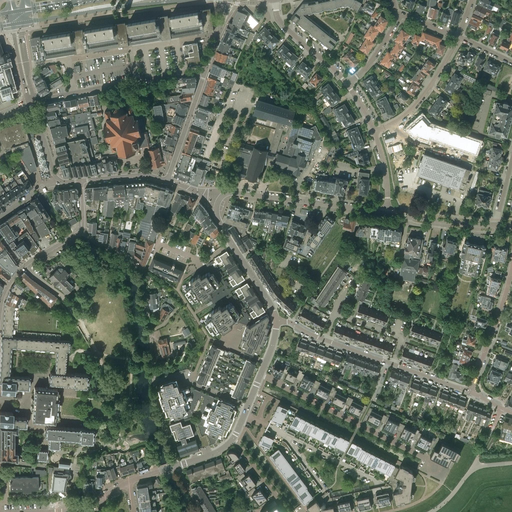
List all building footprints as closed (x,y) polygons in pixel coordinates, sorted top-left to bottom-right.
[(315,0),(316,0),(301,3),(297,9),(291,17),(330,49),(337,41),(303,14),(304,13),(305,14),(347,5),(357,10),(357,12),(359,13),(360,11),(363,13),(364,10),(362,9),(363,7),(365,3),(365,2),(362,7),(360,6),(363,1),(360,0),(315,0)] [(400,0),(401,3),(406,2),(405,3),(406,4),(405,6),(406,6),(406,7),(409,8),(412,9),(414,1),(413,1),(413,0),(400,0)] [(427,16),(432,18),(434,8),(436,1),(433,0),(429,0),(429,6),(428,7),(430,7),(427,16)] [(496,7),(480,0),(479,0),(478,4),(487,8),(488,6),(495,10),(496,7)] [(490,0),(480,0),(496,7),(499,9),(500,6),(490,1),(491,0),(490,0)] [(365,3),(363,7),(362,9),(364,10),(365,9),(372,12),(375,7),(367,3),(367,4),(365,3)] [(421,14),(422,13),(423,13),(426,6),(419,3),(416,11),(420,12),(420,13),(421,14)] [(434,8),(432,18),(436,19),(439,9),(440,10),(440,7),(441,3),(438,3),(437,9),(434,8)] [(489,14),(491,11),(477,5),(473,13),(483,18),(486,12),(489,14)] [(238,10),(232,23),(231,23),(249,31),(249,30),(247,28),(248,25),(246,23),(247,21),(254,28),(259,22),(244,7),(240,11),(238,10)] [(448,8),(446,14),(443,12),(440,21),(441,22),(443,22),(446,23),(449,15),(452,16),(453,10),(448,8)] [(458,9),(455,8),(451,22),(451,23),(455,24),(455,23),(457,24),(460,14),(456,13),(458,9)] [(121,25),(118,25),(119,34),(118,34),(118,38),(120,38),(121,47),(125,46),(129,46),(128,45),(159,40),(159,41),(162,41),(162,40),(202,33),(202,34),(205,34),(205,33),(214,31),(210,10),(201,11),(201,12),(198,12),(198,11),(186,12),(187,14),(182,15),(182,13),(171,15),(171,17),(168,17),(159,18),(159,19),(156,19),(155,18),(128,22),(128,24),(125,24),(123,24),(121,25)] [(476,30),(480,22),(481,19),(473,14),(467,26),(476,30)] [(377,21),(385,26),(389,20),(381,15),(377,21)] [(377,21),(374,26),(379,30),(381,32),(385,26),(377,21)] [(231,23),(232,23),(229,22),(226,30),(236,34),(237,32),(247,36),(249,31),(231,23)] [(119,47),(120,47),(121,47),(120,38),(118,38),(118,34),(119,34),(118,25),(116,25),(116,26),(113,26),(113,25),(85,29),(86,31),(85,31),(82,31),(73,32),(73,33),(70,33),(70,32),(43,36),(43,38),(40,38),(31,39),(34,61),(43,59),(44,60),(46,60),(46,59),(74,54),(86,52),(86,53),(89,53),(89,52),(107,49),(117,47),(119,47)] [(374,26),(371,25),(368,30),(376,35),(379,30),(374,26)] [(268,30),(267,30),(265,28),(260,32),(258,34),(263,39),(269,32),(269,31),(268,30)] [(402,29),(398,35),(409,41),(411,42),(412,40),(410,39),(408,38),(408,37),(409,38),(410,35),(409,35),(410,34),(402,29)] [(226,30),(224,34),(243,42),(243,43),(245,40),(236,36),(237,35),(236,34),(226,30)] [(376,35),(368,30),(364,36),(366,37),(372,41),(376,35)] [(251,41),(254,34),(251,32),(245,43),(249,45),(251,41)] [(269,32),(263,39),(262,39),(264,41),(265,41),(267,43),(274,37),(269,32)] [(423,32),(421,36),(419,40),(425,43),(429,34),(423,32)] [(493,45),(493,44),(494,44),(498,36),(495,34),(495,33),(493,32),(491,36),(488,42),(491,43),(491,44),(493,45)] [(508,37),(506,42),(502,40),(499,47),(503,49),(503,50),(505,51),(506,50),(507,51),(510,44),(509,43),(509,40),(511,40),(511,33),(509,38),(508,37)] [(224,34),(222,38),(235,44),(236,43),(241,45),(241,44),(242,45),(243,42),(224,34)] [(412,40),(411,42),(411,43),(418,45),(419,40),(421,36),(415,34),(412,40)] [(435,36),(429,34),(425,43),(431,45),(435,36)] [(409,41),(398,35),(395,40),(397,42),(403,45),(405,42),(408,44),(410,45),(411,43),(411,42),(409,41)] [(441,39),(435,36),(431,45),(438,47),(439,43),(441,39)] [(274,37),(267,43),(266,45),(269,48),(271,46),(273,48),(275,46),(279,41),(277,39),(277,38),(275,37),(274,37)] [(366,37),(363,43),(371,48),(374,43),(372,41),(366,37)] [(236,44),(235,44),(222,38),(221,41),(221,42),(230,46),(231,45),(235,46),(236,44)] [(0,62),(9,59),(7,51),(6,51),(5,51),(5,52),(4,53),(3,53),(0,45),(1,45),(1,44),(1,43),(0,43),(0,42),(0,62)] [(230,46),(221,42),(217,50),(231,56),(234,48),(230,47),(231,46),(230,46)] [(397,42),(394,47),(402,52),(405,47),(403,45),(397,42)] [(183,45),(185,60),(186,67),(201,64),(197,43),(183,45)] [(371,48),(363,43),(359,49),(367,54),(371,48)] [(439,43),(438,47),(436,52),(442,54),(445,46),(439,43)] [(286,47),(283,45),(277,52),(282,57),(288,49),(288,48),(286,47)] [(394,47),(390,53),(396,56),(395,56),(398,58),(402,52),(394,47)] [(293,54),(288,49),(282,57),(287,61),(293,54)] [(351,49),(349,51),(343,57),(345,59),(345,61),(346,63),(348,62),(354,56),(352,53),(354,51),(351,49)] [(231,56),(217,50),(214,58),(232,65),(234,60),(236,61),(237,58),(231,56)] [(388,51),(384,57),(392,62),(395,56),(396,56),(390,53),(388,51)] [(469,51),(464,60),(467,62),(470,64),(471,62),(475,55),(474,54),(475,54),(474,53),(473,52),(472,52),(471,53),(469,51)] [(461,52),(461,53),(460,53),(457,60),(460,62),(460,63),(462,65),(464,60),(467,56),(464,54),(464,53),(462,52),(461,52)] [(287,70),(290,72),(296,65),(294,63),(298,58),(296,56),(296,55),(294,54),(293,54),(287,61),(292,65),(287,70)] [(354,56),(348,62),(348,64),(349,66),(351,65),(353,68),(359,61),(361,59),(359,57),(357,59),(354,56)] [(480,56),(480,57),(479,56),(475,64),(479,66),(477,69),(480,70),(482,66),(484,63),(482,62),(484,59),(483,58),(482,57),(480,56)] [(392,62),(384,57),(380,62),(388,67),(392,62)] [(9,59),(0,62),(0,101),(1,101),(13,96),(13,95),(17,91),(17,90),(15,85),(16,85),(14,80),(13,75),(11,71),(11,70),(10,66),(10,65),(8,60),(10,60),(10,59),(9,59)] [(424,64),(431,69),(432,67),(433,67),(435,64),(428,59),(424,64)] [(488,61),(484,69),(487,71),(487,72),(489,73),(494,64),(491,63),(491,62),(491,61),(489,60),(488,61)] [(297,69),(302,73),(307,66),(307,65),(306,64),(305,64),(303,62),(297,69)] [(56,64),(47,66),(38,71),(39,73),(33,78),(36,85),(44,80),(43,78),(46,76),(53,71),(54,73),(60,70),(56,64)] [(233,81),(235,81),(238,74),(212,64),(210,72),(233,81)] [(431,69),(424,64),(421,69),(421,70),(426,73),(428,75),(430,71),(431,69)] [(494,64),(489,73),(491,74),(492,73),(495,75),(499,67),(499,66),(499,65),(497,64),(496,65),(494,64)] [(307,66),(302,73),(306,76),(307,76),(312,69),(310,68),(310,67),(309,66),(308,66),(307,66)] [(293,68),(290,73),(288,75),(291,77),(296,70),(297,69),(296,70),(293,68)] [(419,68),(415,73),(422,78),(423,76),(423,77),(426,73),(421,70),(421,69),(419,68)] [(233,81),(210,72),(207,79),(219,83),(221,85),(229,88),(230,87),(232,87),(235,81),(233,81)] [(422,78),(415,73),(411,79),(413,80),(419,84),(419,83),(421,80),(422,78)] [(320,76),(319,76),(316,74),(309,82),(308,83),(310,86),(312,84),(313,83),(316,86),(322,78),(322,77),(320,76)] [(455,74),(453,76),(452,76),(451,78),(452,79),(451,79),(460,84),(463,79),(455,74)] [(476,84),(477,80),(463,74),(462,76),(469,80),(470,82),(476,84)] [(367,87),(375,81),(372,76),(364,81),(365,84),(365,85),(366,86),(367,87)] [(61,77),(51,83),(54,88),(64,82),(61,77)] [(44,80),(36,85),(39,91),(47,85),(45,79),(44,80)] [(219,83),(207,79),(203,91),(220,98),(223,90),(218,88),(219,86),(221,87),(221,85),(219,83)] [(451,79),(448,84),(456,89),(460,84),(451,79)] [(377,80),(375,81),(367,87),(371,92),(379,87),(380,86),(377,80)] [(413,80),(410,85),(417,90),(418,88),(418,89),(421,85),(419,83),(419,84),(413,80)] [(497,89),(482,82),(481,85),(496,92),(497,89)] [(51,83),(47,85),(39,91),(41,96),(42,96),(54,88),(51,83)] [(331,86),(330,86),(328,84),(321,90),(325,95),(332,89),(332,88),(331,86)] [(406,86),(408,87),(406,91),(413,96),(416,92),(415,92),(417,90),(410,85),(408,84),(406,86)] [(446,86),(446,87),(445,90),(448,92),(447,93),(452,96),(453,95),(454,93),(456,94),(458,91),(456,89),(448,84),(447,84),(446,86)] [(379,87),(371,92),(371,93),(372,95),(373,95),(374,98),(382,92),(379,87)] [(332,89),(325,95),(326,97),(325,98),(327,101),(336,94),(332,89)] [(180,94),(181,95),(167,96),(168,104),(171,103),(174,104),(173,103),(177,102),(191,100),(194,91),(186,92),(185,92),(185,91),(182,90),(180,91),(181,94),(180,94)] [(408,98),(402,92),(396,98),(398,100),(399,99),(403,103),(408,98)] [(202,94),(199,103),(207,106),(208,103),(210,103),(211,100),(210,99),(210,96),(202,94)] [(329,106),(329,107),(323,111),(325,114),(327,112),(329,114),(331,112),(330,110),(331,109),(330,108),(340,100),(338,97),(338,96),(337,95),(336,95),(336,94),(327,101),(330,105),(329,106)] [(440,96),(439,98),(438,98),(436,100),(437,101),(436,101),(444,107),(447,109),(450,104),(450,103),(451,102),(457,106),(458,104),(451,99),(449,103),(440,96)] [(379,107),(388,103),(385,97),(376,101),(378,104),(378,105),(378,106),(379,107)] [(78,107),(78,105),(76,98),(45,104),(44,106),(45,111),(55,109),(59,108),(76,105),(76,107),(78,107)] [(191,100),(177,102),(175,106),(177,106),(177,105),(187,109),(191,100)] [(274,159),(276,153),(282,131),(286,132),(289,124),(290,125),(294,111),(258,100),(254,113),(280,121),(279,125),(278,124),(270,149),(272,149),(271,152),(265,150),(266,147),(258,145),(257,148),(238,142),(236,147),(240,149),(236,163),(240,165),(239,167),(236,175),(246,177),(252,178),(258,180),(259,179),(260,180),(261,176),(260,176),(265,156),(274,159)] [(444,107),(436,101),(433,106),(441,112),(444,107)] [(171,103),(168,104),(165,104),(167,115),(167,122),(169,122),(172,122),(181,126),(187,109),(177,105),(177,106),(175,106),(177,102),(173,103),(174,104),(171,103)] [(503,104),(496,102),(489,132),(495,134),(495,135),(499,136),(500,135),(506,137),(508,130),(510,124),(511,119),(511,115),(511,105),(507,105),(508,103),(503,102),(503,104)] [(391,109),(388,103),(379,107),(382,113),(391,109)] [(164,123),(164,119),(161,104),(153,106),(156,121),(156,124),(164,123)] [(346,107),(344,105),(336,110),(339,115),(347,110),(347,109),(346,107)] [(110,110),(105,112),(107,124),(106,124),(107,124),(104,125),(107,142),(110,141),(111,141),(112,152),(117,151),(118,151),(119,156),(135,153),(135,150),(147,147),(152,167),(163,165),(163,164),(157,142),(149,143),(147,132),(141,133),(139,125),(142,124),(141,119),(138,120),(138,118),(137,118),(136,109),(133,110),(132,106),(127,107),(127,111),(124,112),(124,111),(123,110),(123,109),(122,108),(121,108),(120,107),(119,107),(118,107),(117,108),(116,108),(115,109),(114,110),(114,111),(114,112),(114,113),(114,114),(111,115),(110,110)] [(192,123),(193,123),(211,129),(217,113),(198,106),(192,123)] [(430,108),(431,109),(429,111),(434,115),(437,117),(438,115),(441,112),(433,106),(432,106),(430,108)] [(61,117),(59,108),(55,109),(45,111),(48,119),(58,117),(59,117),(61,117)] [(382,113),(382,114),(383,116),(384,116),(385,119),(394,115),(391,109),(382,113)] [(347,110),(339,115),(343,121),(351,116),(347,110)] [(95,130),(91,117),(91,114),(90,111),(74,114),(75,119),(75,121),(50,126),(53,137),(68,135),(75,133),(84,132),(86,137),(90,136),(89,131),(95,130)] [(74,114),(61,117),(59,117),(58,117),(48,119),(50,126),(75,121),(75,119),(74,119),(74,114)] [(422,115),(406,128),(414,138),(415,137),(417,139),(427,142),(429,138),(477,154),(481,140),(432,123),(432,126),(429,125),(430,124),(422,115)] [(351,116),(343,121),(346,126),(354,121),(352,119),(353,118),(352,116),(351,116)] [(36,167),(27,141),(21,122),(0,128),(0,135),(4,149),(10,147),(11,150),(15,149),(29,170),(36,167)] [(171,124),(166,124),(161,124),(162,128),(165,129),(169,130),(169,131),(178,134),(181,127),(171,124)] [(276,153),(274,159),(272,164),(275,165),(274,168),(287,172),(287,170),(293,171),(292,172),(294,175),(296,175),(299,174),(300,170),(302,170),(305,171),(306,168),(307,168),(308,167),(309,167),(309,165),(309,164),(309,162),(310,163),(311,160),(316,145),(312,143),(312,142),(314,142),(315,140),(318,140),(322,139),(317,129),(315,125),(310,128),(300,125),(300,126),(293,124),(290,132),(292,132),(289,141),(288,140),(287,143),(286,143),(285,145),(286,145),(285,149),(284,149),(282,155),(276,153)] [(182,152),(190,155),(192,152),(198,154),(200,148),(194,146),(196,140),(202,142),(204,135),(198,133),(199,130),(191,127),(182,152)] [(357,127),(348,131),(346,132),(348,138),(350,137),(359,133),(359,132),(359,131),(358,130),(357,127)] [(165,129),(162,128),(160,132),(163,133),(164,134),(167,135),(177,138),(178,134),(169,131),(169,130),(165,129)] [(77,139),(75,133),(68,135),(53,137),(55,144),(67,142),(77,139)] [(362,139),(359,133),(350,137),(353,143),(362,139)] [(167,135),(164,134),(161,140),(167,142),(175,145),(177,138),(167,135)] [(336,134),(331,137),(336,143),(340,141),(336,134)] [(38,137),(35,138),(34,141),(35,146),(37,153),(36,153),(38,160),(37,160),(39,167),(39,168),(43,172),(48,171),(38,137)] [(77,139),(67,142),(55,144),(64,176),(68,175),(69,176),(73,174),(74,175),(78,174),(79,175),(83,173),(83,174),(88,173),(88,174),(93,173),(99,172),(95,160),(94,160),(93,157),(88,140),(85,140),(84,138),(77,139)] [(362,139),(353,143),(355,149),(364,146),(363,143),(363,142),(363,140),(362,140),(362,139)] [(167,142),(161,140),(161,141),(163,153),(166,163),(169,160),(170,159),(175,145),(167,142)] [(342,153),(340,148),(336,149),(335,150),(334,151),(335,153),(341,156),(347,155),(346,153),(342,154),(342,153)] [(492,152),(491,155),(501,157),(500,156),(500,154),(501,154),(502,153),(502,152),(501,151),(501,150),(501,149),(497,148),(497,149),(493,148),(492,148),(492,152)] [(323,163),(326,152),(319,151),(317,161),(323,163)] [(190,155),(182,152),(177,166),(173,176),(189,182),(195,183),(200,185),(201,185),(201,184),(202,185),(208,170),(209,171),(210,167),(207,166),(204,165),(203,168),(197,166),(193,165),(196,157),(190,155)] [(111,171),(109,161),(107,156),(101,157),(101,153),(95,155),(99,173),(111,171)] [(363,153),(359,154),(358,154),(359,156),(358,157),(359,163),(362,163),(367,162),(367,161),(369,161),(368,156),(367,157),(366,153),(363,154),(363,153)] [(470,170),(424,154),(422,160),(420,159),(417,167),(419,167),(417,174),(443,183),(442,183),(443,183),(443,182),(448,183),(447,185),(448,185),(448,184),(463,190),(466,181),(469,182),(470,179),(467,178),(470,170)] [(489,161),(498,163),(499,164),(499,163),(500,163),(501,163),(501,161),(500,160),(501,157),(491,155),(489,161)] [(116,164),(118,164),(117,160),(115,160),(109,161),(111,171),(117,171),(116,164)] [(498,163),(489,161),(488,161),(487,164),(489,164),(488,168),(496,170),(496,169),(497,169),(498,169),(498,167),(497,166),(498,163)] [(370,185),(368,185),(368,180),(369,173),(359,172),(356,188),(360,189),(360,193),(367,194),(367,190),(369,190),(370,185)] [(321,190),(324,174),(317,173),(313,179),(314,180),(310,187),(314,188),(315,189),(321,190)] [(29,182),(25,174),(19,177),(28,190),(33,187),(29,182)] [(324,174),(321,190),(320,191),(327,192),(330,178),(327,178),(327,175),(324,174)] [(28,190),(19,177),(17,179),(15,181),(17,185),(23,193),(28,190)] [(333,179),(330,178),(327,192),(333,193),(336,178),(333,178),(333,179)] [(336,178),(333,193),(335,194),(336,193),(343,194),(344,188),(346,189),(347,183),(349,183),(349,180),(336,178)] [(15,181),(10,184),(13,189),(12,189),(17,197),(23,193),(17,185),(15,181)] [(139,195),(136,207),(142,209),(145,196),(144,196),(145,190),(146,182),(142,182),(142,186),(139,186),(139,183),(139,185),(139,195)] [(145,196),(142,209),(138,235),(147,238),(151,224),(150,224),(150,221),(151,222),(156,205),(161,187),(159,188),(157,187),(155,188),(155,187),(153,187),(152,188),(151,185),(149,185),(148,183),(146,182),(145,190),(144,196),(145,196)] [(131,183),(130,184),(130,187),(130,190),(129,190),(129,193),(128,205),(128,207),(136,208),(136,207),(139,195),(139,185),(131,185),(131,183)] [(13,189),(10,184),(3,189),(10,201),(17,197),(12,189),(13,189)] [(126,193),(125,184),(113,185),(115,201),(114,206),(119,206),(119,205),(124,205),(126,193)] [(0,198),(4,205),(10,201),(3,189),(0,185),(0,198)] [(108,200),(106,215),(106,216),(114,217),(114,206),(115,201),(113,185),(108,186),(108,192),(108,200)] [(99,201),(100,186),(89,187),(86,188),(85,189),(85,200),(92,199),(92,202),(89,202),(89,206),(91,207),(91,209),(96,209),(96,212),(98,212),(99,201)] [(108,186),(100,186),(99,201),(103,201),(103,200),(105,200),(104,200),(104,201),(103,215),(106,215),(108,200),(108,192),(107,192),(108,186)] [(161,187),(156,205),(151,222),(155,223),(155,221),(156,220),(156,219),(157,219),(157,218),(159,218),(159,217),(160,217),(162,217),(163,218),(164,218),(174,192),(173,191),(167,188),(161,187)] [(70,189),(63,190),(64,200),(70,212),(72,211),(71,208),(72,208),(71,205),(70,189)] [(76,189),(70,189),(71,205),(72,208),(72,207),(72,206),(74,210),(74,212),(78,210),(75,205),(76,204),(76,200),(78,200),(78,190),(76,189)] [(491,192),(479,189),(478,194),(478,193),(478,194),(476,202),(475,203),(477,203),(478,205),(480,205),(481,204),(483,205),(484,207),(486,207),(487,206),(488,206),(489,206),(488,206),(490,197),(491,197),(490,197),(491,192)] [(53,190),(54,201),(52,201),(52,204),(56,204),(61,204),(63,208),(61,204),(59,201),(58,190),(53,190)] [(63,190),(58,190),(59,201),(61,204),(63,208),(68,218),(72,216),(69,212),(70,212),(64,200),(63,190)] [(187,203),(190,197),(185,195),(184,196),(177,193),(174,199),(175,200),(171,211),(180,215),(186,203),(187,203)] [(31,204),(43,222),(50,218),(36,197),(30,202),(31,204)] [(190,197),(187,203),(183,210),(190,214),(196,200),(190,197)] [(200,213),(204,207),(199,202),(191,216),(196,219),(201,213),(200,213)] [(44,223),(43,222),(31,204),(24,208),(24,209),(29,217),(35,227),(41,238),(50,232),(44,223)] [(229,209),(227,216),(246,222),(246,223),(247,218),(250,219),(251,217),(252,215),(253,212),(250,211),(243,209),(243,208),(231,204),(229,209)] [(201,213),(196,219),(197,221),(198,220),(201,222),(208,214),(208,213),(204,207),(200,213),(201,213)] [(29,217),(24,209),(17,212),(25,225),(29,232),(35,241),(39,239),(27,218),(29,217)] [(260,216),(261,211),(254,210),(252,221),(258,221),(259,216),(260,216)] [(267,212),(261,211),(260,216),(259,216),(258,221),(264,222),(267,212)] [(25,225),(17,212),(7,219),(10,224),(10,225),(12,228),(14,231),(16,230),(17,231),(25,225)] [(267,212),(264,222),(263,230),(268,231),(272,213),(267,212)] [(278,214),(272,213),(268,231),(273,232),(275,223),(276,223),(278,214)] [(212,221),(208,214),(201,222),(204,227),(205,228),(212,221)] [(283,215),(278,214),(276,223),(275,228),(277,229),(276,233),(279,234),(280,231),(283,215)] [(289,216),(283,215),(280,231),(283,231),(284,225),(287,226),(289,216)] [(246,222),(227,216),(226,221),(244,228),(246,222)] [(319,229),(317,233),(315,232),(307,244),(314,249),(323,237),(321,236),(324,233),(325,234),(334,221),(327,216),(318,228),(319,229)] [(75,218),(68,222),(70,226),(77,222),(75,218)] [(118,237),(119,232),(121,219),(117,218),(117,221),(113,220),(112,226),(117,227),(116,234),(111,233),(109,246),(115,247),(117,237),(118,237)] [(356,221),(356,220),(351,219),(350,220),(348,220),(348,219),(348,218),(346,218),(345,219),(344,222),(343,226),(353,229),(355,224),(356,224),(357,222),(356,221)] [(10,224),(7,219),(0,223),(0,231),(8,242),(12,239),(11,238),(18,234),(17,231),(16,230),(14,231),(12,228),(10,225),(10,224)] [(212,221),(205,228),(206,230),(211,236),(209,241),(211,243),(213,238),(220,232),(216,227),(217,226),(212,221)] [(298,224),(298,223),(296,222),(295,223),(292,221),(287,233),(292,235),(293,233),(294,233),(298,224)] [(92,223),(87,222),(87,227),(89,227),(88,231),(93,232),(92,234),(96,234),(97,222),(92,222),(92,223)] [(151,224),(147,238),(149,239),(151,239),(154,241),(160,226),(151,224)] [(307,227),(298,224),(294,233),(304,237),(307,227)] [(365,227),(365,226),(362,225),(361,226),(359,226),(356,230),(356,234),(364,235),(365,227)] [(243,243),(233,226),(228,229),(238,246),(243,243)] [(378,226),(376,236),(376,239),(379,240),(383,241),(385,227),(380,227),(380,226),(378,226)] [(385,227),(383,241),(391,242),(391,239),(392,228),(390,228),(388,227),(385,227)] [(392,228),(391,239),(394,239),(393,243),(395,243),(399,244),(399,243),(401,231),(402,230),(401,228),(399,229),(397,228),(397,229),(392,228)] [(96,230),(96,234),(96,239),(102,240),(102,242),(107,242),(108,233),(105,233),(105,231),(104,231),(96,230)] [(13,241),(12,239),(8,242),(11,248),(18,257),(19,256),(20,258),(21,257),(22,259),(22,260),(23,260),(23,259),(27,257),(28,257),(27,256),(30,254),(31,255),(31,254),(32,254),(35,252),(36,251),(35,250),(38,248),(35,244),(36,244),(26,231),(13,241)] [(124,233),(120,250),(127,252),(130,235),(124,233)] [(195,233),(193,238),(191,242),(196,244),(200,235),(198,234),(195,233)] [(417,271),(417,273),(417,274),(421,274),(422,268),(418,267),(423,240),(420,239),(420,238),(420,237),(416,236),(415,238),(408,237),(407,242),(405,241),(405,244),(406,244),(404,252),(405,252),(404,257),(403,257),(401,268),(417,271)] [(291,237),(290,239),(286,238),(283,246),(297,252),(300,244),(297,242),(298,240),(293,238),(291,237)] [(135,247),(136,242),(137,239),(130,238),(127,254),(134,255),(135,251),(135,247)] [(135,251),(134,255),(140,261),(140,262),(143,265),(145,266),(146,264),(154,243),(154,242),(154,241),(151,239),(149,239),(147,238),(146,240),(145,244),(145,245),(136,242),(135,247),(136,247),(135,251)] [(253,246),(249,239),(238,246),(243,253),(253,246)] [(453,239),(452,241),(446,239),(446,242),(442,242),(441,245),(443,246),(442,246),(442,249),(442,250),(442,251),(441,251),(440,254),(441,254),(440,257),(446,258),(447,254),(453,256),(456,242),(456,241),(455,240),(453,239)] [(437,243),(436,243),(429,241),(426,253),(428,254),(426,263),(432,264),(436,248),(436,247),(437,243)] [(480,246),(473,244),(470,243),(464,242),(463,247),(462,247),(461,253),(461,256),(462,256),(459,271),(460,271),(460,272),(462,272),(464,272),(464,273),(471,275),(471,274),(473,274),(473,275),(474,275),(475,275),(476,275),(480,261),(482,261),(483,258),(485,253),(484,253),(486,247),(480,245),(480,246)] [(494,246),(493,248),(491,247),(490,251),(493,251),(491,258),(494,259),(494,261),(497,262),(498,259),(501,246),(497,246),(496,246),(494,246)] [(502,261),(504,261),(507,249),(505,248),(504,247),(501,246),(498,259),(502,260),(502,261)] [(7,251),(0,256),(0,265),(5,271),(6,270),(11,275),(16,268),(17,264),(7,251)] [(227,251),(215,258),(218,263),(230,255),(227,251)] [(280,290),(278,288),(256,253),(248,258),(250,261),(249,261),(251,265),(252,264),(255,270),(257,273),(261,278),(260,278),(262,282),(263,281),(266,287),(268,290),(269,290),(270,292),(270,293),(273,296),(275,298),(278,301),(277,301),(280,304),(280,303),(285,308),(284,308),(287,311),(288,310),(290,313),(296,306),(281,292),(280,290)] [(230,255),(218,263),(218,264),(222,261),(223,262),(225,265),(233,259),(231,255),(230,255)] [(152,256),(147,268),(179,281),(184,270),(152,256)] [(225,265),(224,265),(228,270),(237,264),(234,259),(233,259),(225,265)] [(237,264),(228,270),(231,275),(240,269),(237,264)] [(0,276),(6,282),(10,276),(0,267),(0,266),(0,276)] [(345,274),(347,271),(339,266),(317,299),(312,295),(310,299),(312,300),(311,301),(315,304),(317,301),(324,306),(325,303),(327,304),(329,301),(328,300),(331,294),(332,295),(334,292),(333,291),(337,286),(338,287),(340,284),(339,283),(342,277),(344,278),(346,275),(345,274)] [(56,270),(49,278),(54,282),(53,283),(55,284),(59,280),(60,281),(64,277),(65,279),(65,278),(69,274),(64,270),(63,270),(62,269),(59,269),(57,270),(56,270)] [(233,279),(229,281),(230,282),(242,274),(243,274),(240,269),(231,275),(233,279)] [(33,281),(31,279),(24,272),(19,277),(22,280),(20,281),(24,284),(25,283),(29,286),(33,281)] [(188,290),(185,292),(190,299),(192,298),(195,301),(200,298),(202,300),(212,294),(210,291),(216,287),(214,285),(218,282),(213,273),(209,276),(207,273),(201,277),(199,274),(189,281),(191,284),(186,287),(188,290)] [(242,274),(230,282),(233,286),(245,279),(242,274)] [(486,284),(487,284),(498,287),(499,283),(501,279),(497,278),(489,276),(488,280),(487,279),(486,284)] [(59,280),(55,284),(56,286),(57,285),(66,294),(73,286),(65,278),(65,279),(64,277),(60,281),(59,280)] [(359,288),(368,291),(371,281),(363,278),(361,281),(360,283),(361,283),(359,288)] [(15,281),(12,286),(17,288),(21,292),(24,288),(24,287),(15,281)] [(40,286),(33,281),(29,286),(35,293),(40,286)] [(247,283),(235,290),(238,295),(250,287),(247,283)] [(498,287),(487,284),(486,284),(485,288),(486,288),(485,292),(492,294),(496,295),(497,292),(498,287)] [(12,286),(9,290),(19,296),(21,292),(17,288),(12,286)] [(40,286),(35,293),(40,297),(45,289),(40,286)] [(250,287),(238,295),(239,295),(243,293),(245,297),(254,291),(251,286),(250,287)] [(357,292),(357,293),(356,298),(364,301),(368,291),(359,288),(358,291),(357,290),(357,292)] [(57,297),(45,289),(40,297),(50,307),(57,297)] [(19,296),(9,290),(5,302),(21,307),(22,304),(20,302),(20,301),(25,303),(27,300),(19,296)] [(491,298),(484,296),(485,292),(479,290),(478,294),(479,294),(477,301),(481,302),(480,305),(482,306),(482,308),(488,310),(489,308),(490,308),(491,308),(492,307),(492,306),(492,305),(491,305),(493,300),(490,299),(491,298)] [(245,297),(248,302),(257,296),(254,291),(245,297)] [(257,296),(248,302),(251,307),(260,301),(257,296)] [(254,310),(250,313),(250,314),(262,306),(263,305),(260,301),(251,307),(254,310)] [(1,336),(0,346),(1,346),(1,352),(11,352),(11,347),(16,347),(54,350),(56,350),(56,355),(66,356),(66,351),(69,351),(69,348),(69,344),(69,341),(60,340),(60,336),(60,333),(61,329),(56,328),(57,313),(53,313),(19,311),(19,307),(14,306),(4,303),(4,302),(4,303),(4,307),(4,310),(2,333),(2,336),(1,336)] [(160,303),(158,303),(149,304),(150,309),(155,308),(156,311),(159,311),(160,303)] [(208,322),(206,323),(211,331),(213,329),(215,333),(220,329),(222,332),(228,328),(233,325),(231,323),(237,319),(235,316),(239,314),(233,305),(231,303),(228,305),(222,309),(220,306),(214,310),(210,313),(211,315),(208,317),(206,319),(208,322)] [(168,304),(165,309),(164,312),(161,319),(164,321),(167,316),(167,317),(174,310),(168,304)] [(366,317),(369,309),(359,305),(356,314),(359,315),(359,316),(361,316),(366,317)] [(262,306),(250,314),(253,318),(265,311),(262,306)] [(369,309),(366,317),(369,318),(369,319),(371,320),(371,319),(375,321),(379,312),(369,309)] [(303,310),(299,316),(298,316),(297,318),(300,320),(300,319),(303,320),(308,312),(303,310)] [(308,312),(303,320),(306,322),(305,323),(307,324),(312,315),(308,312)] [(388,316),(379,312),(375,321),(379,322),(378,322),(380,323),(385,324),(388,316)] [(245,338),(242,346),(245,348),(244,349),(253,353),(254,351),(257,353),(261,344),(263,345),(264,343),(265,344),(268,335),(268,333),(267,333),(270,324),(267,323),(269,317),(267,313),(260,318),(261,319),(250,326),(248,325),(247,326),(243,337),(245,338)] [(312,315),(307,324),(309,325),(309,324),(312,325),(317,317),(312,315)] [(317,317),(312,325),(315,327),(314,328),(316,329),(321,320),(317,317)] [(485,327),(487,320),(477,317),(474,326),(478,327),(479,325),(485,327)] [(321,320),(316,329),(318,330),(318,329),(321,330),(326,322),(321,320)] [(419,337),(422,328),(412,324),(409,333),(413,334),(412,335),(414,335),(415,335),(418,336),(419,337)] [(337,337),(340,327),(336,326),(332,334),(335,335),(335,337),(337,337)] [(340,327),(337,337),(339,338),(339,337),(342,338),(345,329),(340,327)] [(182,331),(186,336),(191,333),(187,328),(185,329),(182,331)] [(422,328),(419,337),(422,338),(424,339),(424,338),(429,340),(432,331),(422,328)] [(350,331),(346,341),(348,341),(349,340),(352,341),(355,333),(350,331)] [(432,331),(429,340),(432,341),(431,342),(434,342),(439,343),(442,335),(432,331)] [(364,336),(359,334),(356,344),(358,345),(358,343),(361,345),(364,336)] [(478,338),(476,338),(476,337),(468,335),(466,340),(463,339),(461,344),(466,345),(467,343),(474,345),(475,341),(477,342),(478,338)] [(369,338),(364,336),(361,345),(364,346),(364,347),(366,348),(369,338)] [(302,338),(301,341),(299,340),(296,349),(300,351),(304,339),(302,338)] [(374,339),(369,338),(366,348),(367,348),(368,347),(371,348),(374,339)] [(170,354),(167,339),(158,341),(160,347),(163,357),(169,356),(169,354),(170,354)] [(379,341),(374,339),(371,348),(374,349),(374,350),(376,351),(379,341)] [(308,344),(304,352),(309,354),(313,342),(311,341),(310,344),(308,344)] [(384,343),(379,341),(376,351),(377,352),(378,350),(381,351),(384,343)] [(318,347),(316,347),(313,355),(317,357),(322,345),(319,344),(318,347)] [(210,349),(209,350),(220,354),(221,351),(220,351),(221,350),(220,350),(221,348),(212,345),(210,350),(210,349)] [(394,346),(388,345),(385,355),(387,355),(387,354),(391,355),(394,346)] [(472,352),(467,350),(468,347),(461,345),(460,349),(461,350),(461,351),(459,351),(459,352),(454,351),(454,353),(456,354),(457,353),(469,358),(470,356),(472,352)] [(325,350),(322,358),(326,360),(330,348),(328,347),(327,351),(325,350)] [(209,350),(207,355),(216,358),(217,359),(219,354),(220,354),(209,350)] [(335,354),(333,353),(330,361),(335,363),(339,351),(337,350),(335,354)] [(405,362),(408,352),(403,350),(400,358),(404,360),(403,361),(405,362)] [(408,352),(405,362),(407,362),(407,361),(410,362),(413,353),(408,352)] [(467,364),(469,360),(468,360),(469,358),(457,353),(456,354),(457,354),(457,355),(460,356),(459,357),(460,358),(459,362),(467,364)] [(9,375),(11,356),(0,355),(0,360),(0,382),(1,383),(0,391),(14,392),(14,388),(29,389),(29,377),(9,375)] [(207,355),(205,360),(214,363),(215,364),(217,359),(216,358),(207,355)] [(418,355),(415,365),(416,366),(417,364),(420,365),(423,357),(418,355)] [(351,356),(347,368),(349,369),(350,366),(352,367),(355,357),(351,356)] [(498,368),(505,370),(508,361),(495,356),(494,359),(493,362),(492,365),(495,366),(495,367),(498,368)] [(50,372),(50,376),(49,384),(54,384),(69,385),(73,385),(73,386),(77,386),(87,387),(87,374),(74,373),(74,374),(69,374),(69,373),(65,373),(66,360),(56,359),(55,373),(50,372)] [(246,359),(244,364),(253,368),(256,363),(246,359)] [(363,360),(359,359),(355,371),(357,372),(358,369),(360,370),(363,360)] [(428,359),(424,369),(426,369),(426,368),(430,369),(433,360),(428,359)] [(205,360),(204,364),(213,368),(214,364),(215,364),(214,363),(205,360)] [(367,362),(363,374),(365,375),(366,372),(368,373),(371,363),(367,362)] [(453,363),(448,377),(461,382),(463,377),(462,377),(464,373),(456,370),(458,365),(453,363)] [(203,364),(201,370),(210,373),(211,374),(213,368),(204,364),(203,364)] [(242,369),(252,373),(253,368),(244,364),(242,369)] [(287,371),(274,364),(273,367),(273,368),(273,369),(272,370),(273,371),(273,372),(273,373),(274,374),(274,375),(275,375),(275,376),(276,376),(279,377),(280,378),(283,371),(286,372),(287,371)] [(380,366),(376,365),(372,377),(374,378),(375,375),(377,376),(380,366)] [(501,373),(491,368),(489,375),(488,374),(486,379),(490,380),(493,382),(493,381),(497,383),(498,380),(500,380),(501,376),(500,376),(501,373)] [(242,369),(240,374),(241,374),(249,379),(252,373),(242,369)] [(201,370),(199,375),(209,379),(211,374),(210,373),(201,370)] [(302,373),(302,371),(299,370),(296,375),(288,371),(285,378),(286,378),(286,379),(292,382),(293,382),(294,382),(296,377),(299,379),(302,373)] [(388,380),(391,381),(390,383),(389,383),(388,386),(391,387),(391,385),(393,381),(396,372),(392,370),(388,380)] [(393,381),(391,385),(393,386),(395,382),(397,383),(401,374),(396,372),(393,381)] [(304,376),(304,374),(302,373),(299,379),(301,380),(299,385),(300,385),(299,385),(304,388),(304,387),(304,388),(309,378),(304,376)] [(240,374),(238,379),(247,383),(249,379),(241,374),(240,374)] [(199,375),(197,380),(206,384),(208,379),(209,379),(199,375)] [(410,377),(405,375),(401,388),(403,389),(404,385),(407,386),(410,377)] [(310,379),(309,378),(304,388),(305,388),(309,390),(310,390),(312,386),(315,388),(318,381),(311,377),(310,379)] [(238,380),(236,384),(245,388),(247,383),(238,379),(238,380)] [(414,379),(413,382),(411,381),(408,389),(413,391),(417,380),(414,379)] [(160,385),(158,389),(161,396),(160,397),(160,398),(160,397),(161,400),(161,401),(162,404),(162,405),(163,405),(164,408),(163,408),(164,409),(165,408),(167,415),(170,414),(171,418),(175,417),(176,417),(175,417),(179,415),(179,416),(180,415),(184,414),(185,414),(184,413),(185,412),(185,413),(187,412),(184,402),(188,400),(188,401),(188,400),(192,398),(191,395),(187,397),(186,396),(185,392),(189,390),(188,387),(184,389),(184,388),(183,388),(183,389),(181,390),(180,389),(180,390),(176,380),(173,381),(173,380),(172,380),(168,382),(168,381),(167,382),(168,382),(164,383),(163,383),(163,384),(160,385)] [(326,385),(318,381),(315,388),(317,389),(315,393),(316,394),(320,396),(321,396),(326,385)] [(420,384),(417,393),(421,394),(425,383),(423,382),(422,385),(420,384)] [(234,389),(243,393),(245,388),(236,384),(234,389)] [(326,385),(321,396),(325,399),(325,398),(326,399),(329,394),(331,395),(334,389),(335,388),(332,386),(332,388),(326,385)] [(429,387),(426,396),(430,397),(434,386),(432,385),(431,388),(429,387)] [(188,387),(184,388),(184,389),(188,387),(189,390),(185,392),(186,396),(187,397),(191,395),(192,398),(188,400),(188,401),(194,398),(201,401),(204,393),(203,393),(199,391),(198,390),(198,391),(194,389),(194,388),(193,389),(189,387),(189,386),(188,387)] [(33,406),(32,420),(54,422),(55,414),(57,414),(58,397),(56,397),(57,389),(47,388),(47,387),(46,387),(46,388),(34,387),(33,401),(31,401),(30,406),(33,406)] [(234,389),(232,394),(241,398),(243,393),(234,389)] [(337,391),(334,389),(331,395),(334,396),(331,401),(332,402),(337,404),(342,395),(336,392),(337,391)] [(443,389),(442,392),(440,392),(437,400),(441,402),(446,390),(443,389)] [(449,395),(446,403),(450,405),(454,393),(452,392),(451,396),(449,395)] [(204,393),(201,401),(210,405),(209,407),(210,407),(211,406),(211,407),(214,408),(215,408),(218,399),(214,397),(213,397),(209,395),(208,395),(204,393)] [(342,395),(337,404),(337,405),(342,407),(343,407),(345,402),(348,403),(351,398),(348,396),(347,398),(342,395)] [(460,399),(458,398),(455,406),(459,408),(463,396),(461,395),(460,399)] [(459,408),(458,411),(462,413),(463,409),(466,401),(464,400),(465,397),(463,396),(459,408)] [(203,413),(202,416),(206,418),(205,419),(206,419),(209,420),(210,420),(206,430),(207,431),(206,434),(210,445),(215,443),(215,442),(218,435),(221,437),(223,433),(226,435),(228,428),(229,428),(230,427),(231,425),(231,424),(232,421),(233,420),(234,417),(234,416),(233,416),(236,409),(233,408),(234,405),(231,403),(232,403),(222,399),(222,400),(219,398),(218,399),(215,408),(214,408),(211,407),(211,406),(210,407),(209,407),(206,405),(205,409),(209,410),(209,411),(208,414),(207,414),(207,415),(203,413)] [(351,398),(348,403),(350,405),(348,410),(349,410),(348,410),(353,412),(359,402),(351,398)] [(367,406),(359,402),(353,412),(354,413),(358,415),(359,415),(361,410),(364,412),(367,406)] [(286,414),(288,409),(279,404),(276,409),(286,414)] [(473,405),(468,419),(470,420),(472,414),(475,415),(478,406),(473,405)] [(378,411),(370,407),(367,413),(369,414),(367,419),(368,420),(372,422),(378,411)] [(487,410),(482,408),(477,423),(480,424),(482,418),(484,418),(487,410)] [(276,409),(274,414),(283,419),(286,414),(276,409)] [(0,424),(17,425),(17,426),(26,427),(27,418),(12,417),(12,412),(0,411),(0,424)] [(378,411),(372,422),(373,422),(373,423),(377,425),(378,425),(380,421),(383,422),(386,415),(378,411)] [(283,419),(274,414),(269,423),(273,425),(275,421),(281,424),(283,419)] [(296,427),(301,417),(298,416),(296,415),(295,415),(291,424),(296,427)] [(386,415),(383,422),(385,424),(383,428),(384,428),(388,430),(389,430),(395,419),(386,415)] [(301,417),(296,427),(301,429),(305,420),(303,418),(301,417)] [(510,418),(506,417),(499,438),(504,440),(510,418)] [(403,423),(395,419),(389,430),(389,431),(393,433),(394,433),(396,429),(399,430),(403,423)] [(176,422),(170,424),(176,440),(180,439),(181,443),(177,444),(181,455),(199,449),(202,448),(200,443),(197,444),(196,440),(198,439),(197,438),(196,438),(195,438),(190,440),(189,435),(194,434),(190,423),(182,425),(181,420),(176,422)] [(306,420),(305,420),(301,429),(300,431),(304,433),(305,431),(310,422),(308,421),(306,420)] [(310,422),(305,431),(310,434),(315,424),(313,423),(311,421),(310,422)] [(411,427),(403,423),(399,430),(402,432),(400,436),(405,439),(405,438),(405,439),(411,427)] [(0,431),(15,432),(15,433),(18,434),(19,432),(17,432),(17,426),(17,425),(0,424),(0,431)] [(315,425),(315,424),(310,434),(309,436),(314,438),(315,436),(320,427),(318,426),(318,425),(316,424),(315,425)] [(46,426),(45,434),(45,437),(49,438),(48,447),(59,448),(59,447),(64,448),(64,447),(78,448),(79,441),(92,442),(92,439),(93,429),(84,428),(79,428),(46,426)] [(320,427),(315,436),(320,439),(325,429),(322,428),(320,427)] [(419,431),(411,427),(405,439),(410,441),(411,441),(413,437),(416,438),(419,432),(419,431)] [(266,429),(262,438),(271,443),(274,438),(268,435),(270,431),(266,429)] [(325,429),(320,439),(325,441),(329,432),(327,431),(328,430),(325,429)] [(0,431),(0,438),(14,439),(14,433),(15,433),(15,432),(0,431)] [(330,432),(329,432),(325,441),(324,443),(329,445),(329,444),(334,434),(332,433),(330,432)] [(427,436),(419,432),(416,438),(418,439),(416,444),(417,444),(417,445),(421,447),(427,436)] [(339,437),(339,436),(337,435),(335,434),(334,434),(329,444),(329,445),(334,448),(334,447),(335,445),(339,437)] [(339,435),(339,436),(339,437),(335,445),(334,447),(339,449),(340,448),(344,438),(342,437),(343,436),(340,435),(340,436),(339,435)] [(427,436),(421,447),(422,447),(426,450),(426,449),(427,450),(429,445),(432,446),(435,440),(427,436)] [(345,438),(344,438),(340,448),(339,449),(344,452),(345,450),(349,441),(347,439),(345,437),(345,438)] [(492,437),(486,449),(488,450),(492,443),(493,443),(496,439),(492,437)] [(262,438),(259,444),(262,445),(261,446),(266,452),(267,451),(271,443),(262,438)] [(442,442),(438,440),(430,456),(448,465),(448,464),(447,464),(451,457),(455,459),(455,458),(458,451),(459,451),(459,450),(442,442)] [(352,442),(346,453),(351,455),(352,454),(352,453),(357,444),(354,443),(355,442),(353,441),(352,442)] [(357,444),(352,453),(352,454),(356,456),(357,456),(361,448),(362,447),(359,446),(359,445),(357,444)] [(273,459),(283,452),(280,447),(270,454),(271,457),(273,459)] [(357,456),(356,456),(356,457),(361,460),(361,459),(366,450),(364,449),(361,448),(357,456)] [(131,452),(132,455),(135,462),(137,462),(135,455),(140,454),(138,449),(131,452)] [(361,459),(361,460),(360,461),(365,464),(371,453),(368,451),(369,451),(366,450),(361,459)] [(228,452),(227,453),(227,454),(228,453),(231,458),(229,459),(232,463),(226,467),(229,469),(234,465),(235,464),(233,462),(239,457),(239,456),(237,454),(237,453),(236,453),(236,452),(235,452),(234,452),(234,451),(233,451),(232,451),(231,451),(230,451),(229,452),(228,452)] [(15,453),(0,452),(0,459),(20,461),(20,459),(17,458),(17,453),(17,452),(15,452),(15,453)] [(283,452),(273,459),(274,461),(275,464),(276,463),(286,456),(283,452)] [(371,453),(365,464),(370,466),(375,455),(373,454),(374,453),(371,452),(371,453)] [(375,455),(370,466),(375,469),(380,457),(378,456),(376,455),(375,455)] [(286,456),(276,463),(278,465),(277,466),(279,468),(279,467),(279,468),(289,460),(286,456)] [(381,458),(380,457),(375,469),(380,471),(380,470),(380,469),(385,460),(383,459),(383,458),(381,457),(381,458)] [(130,464),(127,465),(129,472),(136,470),(133,463),(132,459),(129,460),(130,464)] [(217,465),(219,472),(225,470),(221,459),(216,460),(218,465),(217,465)] [(385,460),(380,469),(380,470),(385,472),(390,462),(388,461),(388,460),(386,459),(385,460)] [(138,468),(140,473),(145,471),(149,469),(148,464),(148,465),(146,460),(137,463),(139,468),(138,468)] [(289,460),(279,468),(281,470),(282,472),(283,472),(293,465),(289,460)] [(54,466),(52,479),(51,489),(64,490),(65,486),(66,479),(68,479),(70,479),(71,475),(67,474),(62,474),(62,472),(63,472),(63,468),(68,468),(69,463),(59,461),(58,466),(54,466)] [(109,465),(110,468),(107,469),(110,479),(116,476),(114,469),(114,468),(112,463),(112,464),(111,461),(108,462),(109,465)] [(214,461),(209,463),(213,474),(219,472),(217,465),(216,466),(214,461)] [(239,461),(235,464),(234,465),(240,473),(236,476),(238,478),(243,475),(241,472),(245,469),(239,461)] [(129,472),(127,465),(126,462),(119,464),(120,466),(117,467),(118,471),(121,470),(122,475),(129,472)] [(390,462),(385,472),(390,474),(390,475),(390,474),(395,465),(392,464),(393,463),(390,462)] [(213,474),(209,463),(205,464),(207,469),(205,469),(208,476),(213,474)] [(203,465),(198,466),(202,478),(208,476),(205,469),(204,470),(203,465)] [(293,465),(283,472),(284,474),(283,474),(285,477),(286,476),(294,470),(292,467),(294,466),(293,465)] [(395,499),(396,503),(410,500),(411,491),(412,481),(413,472),(400,465),(395,476),(403,480),(402,490),(393,492),(394,496),(395,499)] [(202,478),(198,466),(194,468),(195,473),(194,473),(196,480),(202,478)] [(96,471),(96,475),(96,476),(96,486),(103,486),(104,486),(104,478),(108,477),(106,471),(100,470),(100,469),(97,469),(96,471)] [(193,474),(191,469),(187,470),(191,482),(196,480),(194,473),(193,474)] [(296,469),(294,470),(286,476),(287,478),(287,479),(288,481),(289,480),(289,481),(299,473),(296,469)] [(219,477),(220,480),(227,478),(228,481),(232,479),(231,476),(231,477),(228,471),(226,472),(227,475),(219,477)] [(302,478),(299,473),(289,481),(291,483),(290,483),(291,485),(292,485),(301,479),(302,478)] [(243,475),(238,478),(243,486),(253,479),(249,474),(245,477),(243,475)] [(9,490),(31,490),(38,489),(38,476),(10,477),(10,481),(9,481),(9,483),(10,483),(10,484),(9,484),(9,490)] [(89,481),(89,479),(84,479),(83,492),(88,492),(88,491),(94,491),(94,481),(91,481),(91,480),(90,480),(90,481),(89,481)] [(253,479),(243,486),(249,493),(254,489),(252,487),(256,484),(253,479)] [(301,479),(292,485),(294,487),(293,487),(295,490),(295,489),(296,489),(304,483),(301,479)] [(153,483),(151,483),(137,485),(137,489),(138,493),(153,491),(152,486),(153,486),(153,483)] [(304,483),(296,489),(297,491),(298,493),(299,493),(306,488),(307,488),(308,488),(307,487),(304,483)] [(299,493),(298,493),(298,494),(299,496),(299,497),(300,499),(301,498),(301,499),(309,492),(310,492),(311,491),(308,487),(307,487),(308,488),(307,488),(306,488),(299,493)] [(254,489),(249,493),(254,500),(264,493),(260,488),(256,492),(254,489)] [(204,493),(202,489),(194,493),(196,496),(196,498),(204,493)] [(153,491),(138,493),(139,500),(154,498),(166,496),(166,492),(156,494),(156,491),(153,491)] [(310,492),(309,492),(301,499),(303,501),(302,501),(304,503),(314,496),(311,491),(310,492)] [(388,491),(382,493),(385,506),(389,505),(389,503),(391,502),(390,500),(395,499),(394,496),(389,497),(388,491)] [(204,493),(196,498),(197,499),(197,498),(199,501),(207,497),(204,493)] [(264,493),(254,500),(260,508),(265,504),(263,502),(267,498),(264,493)] [(377,500),(374,501),(374,503),(378,503),(378,505),(380,505),(381,507),(385,506),(382,493),(376,494),(377,500)] [(374,503),(374,501),(370,502),(369,496),(363,497),(366,510),(370,509),(370,507),(371,507),(371,504),(374,503)] [(207,497),(199,501),(202,505),(209,501),(207,497)] [(366,510),(363,497),(357,498),(358,504),(354,505),(355,508),(359,507),(359,509),(361,509),(361,511),(366,510)] [(154,501),(154,498),(139,500),(140,507),(155,504),(156,504),(155,501),(154,501)] [(334,511),(334,510),(333,505),(322,508),(316,499),(307,506),(311,511),(334,511)] [(355,508),(354,505),(351,506),(349,500),(343,501),(345,511),(350,511),(352,511),(351,509),(355,508)] [(209,501),(202,505),(204,509),(212,505),(209,501)] [(274,501),(260,511),(282,511),(277,505),(274,501)] [(345,511),(343,501),(337,503),(339,509),(334,510),(334,511),(335,511),(339,511),(345,511)]
